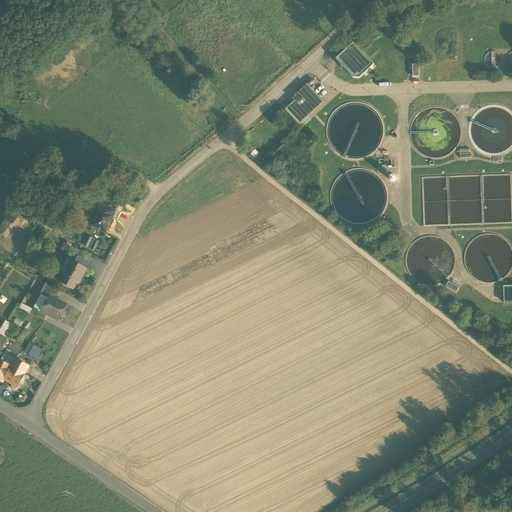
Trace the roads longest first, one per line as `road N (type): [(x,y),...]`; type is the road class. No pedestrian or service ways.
road 1 (residential): [(29,421),(145,202),(376,0)]
road 2 (track): [(511,375),(223,140)]
road 3 (unknown): [(310,60),(355,95),(511,96)]
road 4 (track): [(158,188),(0,122)]
road 5 (residential): [(154,511),(29,421)]
road 6 (secondary): [(511,432),(384,511)]
